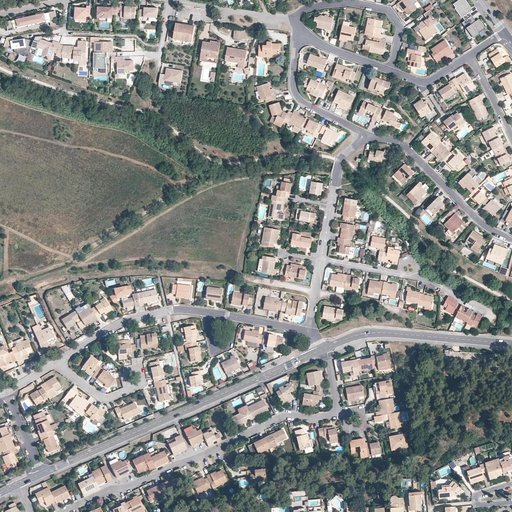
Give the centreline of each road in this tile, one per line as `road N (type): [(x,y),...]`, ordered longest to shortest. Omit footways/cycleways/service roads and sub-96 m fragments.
road 1 (tertiary): [(42,473),(319,351)]
road 2 (residential): [(63,511),(285,415),(339,412)]
road 3 (tertiary): [(326,348),(372,332),(511,343)]
road 4 (residential): [(366,137),(404,145),(475,217),(511,238)]
road 5 (residential): [(320,259),(419,277),(486,313)]
road 6 (residential): [(0,13),(66,0),(168,0)]
road 7 (residential): [(391,70),(399,30),(388,10),(325,4),(292,20)]
road 8 (track): [(158,272),(72,276),(0,301)]
road 9 (residential): [(207,312),(138,316),(58,360)]
road 10 (track): [(315,291),(235,275),(158,272)]
road 11 (residential): [(301,32),(295,93),(358,134)]
road 12 (residential): [(168,0),(292,20)]
